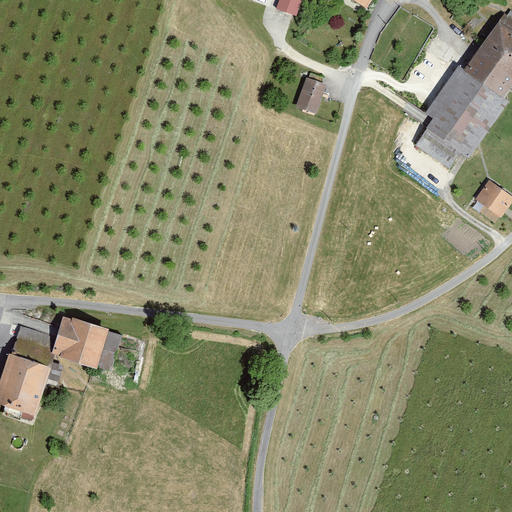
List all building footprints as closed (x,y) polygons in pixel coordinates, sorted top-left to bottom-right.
[(280,0),(278,8),(297,15),(302,0),(280,0)] [(508,15),(504,12),(465,68),(459,64),(426,111),(434,116),(415,144),(450,168),(461,153),(468,159),(510,99),(504,95),(511,84),(511,10),(508,15)] [(307,76),(297,106),(316,113),(327,83),(322,81),(324,78),(309,73),(308,76),(307,76)] [(511,195),(490,179),(476,198),(502,216),(511,201),(511,195)] [(111,371),(123,334),(108,330),(109,326),(73,315),(73,317),(63,314),(56,337),(21,325),(12,352),(10,351),(0,381),(0,401),(36,413),(48,377),(59,381),(64,365),(53,360),(56,353),(111,371)]
